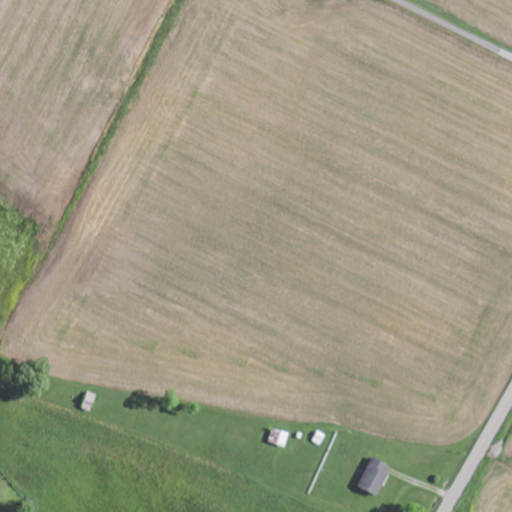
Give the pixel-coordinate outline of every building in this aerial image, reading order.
[(84,386),(95,390),(89,408),(79,403),(84,386)] [(287,427),(270,421),(267,436),(283,442),(287,427)] [(315,425),(324,431),(318,440),(309,435),(315,425)] [(287,448),(291,434),(274,429),(270,444),(287,448)] [(370,450),(389,459),(375,492),(355,480),(370,450)]
